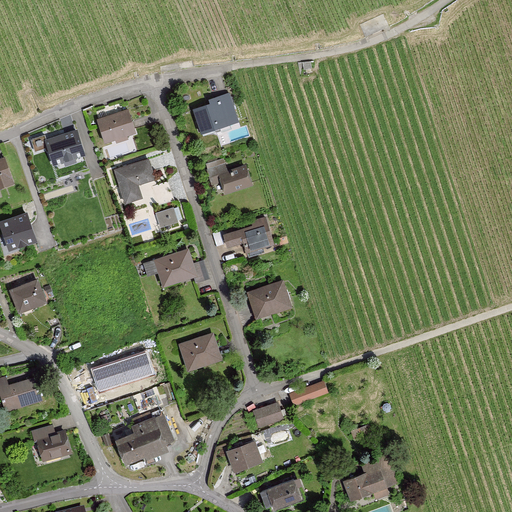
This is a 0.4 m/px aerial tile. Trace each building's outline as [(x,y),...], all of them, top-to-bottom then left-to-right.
[(383,16),(360,27),(366,39),(389,28),(383,16)] [(230,95),(194,107),(203,135),(239,123),(230,95)] [(128,110),(98,121),(108,146),(137,135),(128,110)] [(77,128),(45,140),(54,165),(86,154),(77,128)] [(6,158),(0,159),(0,189),(15,184),(6,158)] [(149,158),(114,170),(126,206),(146,200),(141,186),(157,180),(149,158)] [(226,167),(203,176),(208,190),(222,184),(227,197),(255,187),(247,166),(228,173),(226,167)] [(27,212),(0,221),(0,225),(9,251),(37,242),(27,212)] [(254,227),(223,235),(227,248),(247,243),(249,254),(275,247),(267,217),(252,221),(254,227)] [(189,250),(153,262),(164,292),(200,280),(189,250)] [(36,279),(9,290),(19,314),(46,303),(36,279)] [(284,281),(247,293),(256,320),(293,308),(284,281)] [(196,338),(180,344),(187,366),(202,361),(203,364),(218,359),(214,347),(217,346),(213,336),(197,341),(196,338)] [(119,361),(119,362),(94,370),(100,389),(127,380),(126,379),(152,371),(145,352),(119,361)] [(4,412),(47,400),(40,376),(8,385),(6,376),(0,377),(0,398),(1,399),(4,412)] [(295,407),(321,398),(316,383),(290,392),(295,407)] [(279,403),(256,411),(262,430),(285,423),(279,403)] [(164,414),(110,438),(127,474),(180,450),(164,414)] [(39,463),(73,455),(65,424),(31,433),(39,463)] [(256,442),(227,452),(235,475),(263,465),(256,442)] [(368,475),(345,483),(352,504),(391,490),(380,458),(364,464),(368,475)] [(294,480),(267,490),(275,511),(302,502),(294,480)]
